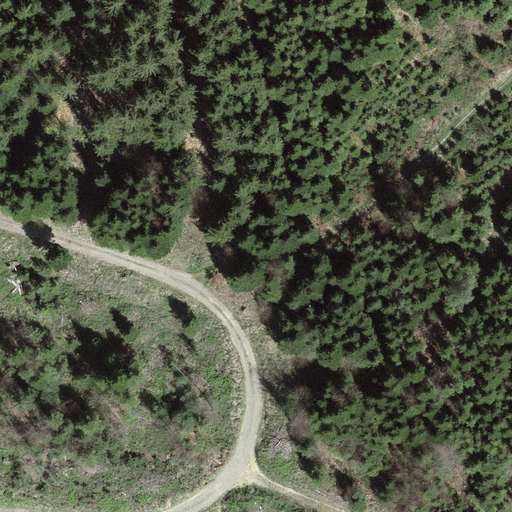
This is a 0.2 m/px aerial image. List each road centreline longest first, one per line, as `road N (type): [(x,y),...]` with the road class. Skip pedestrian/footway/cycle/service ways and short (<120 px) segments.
road 1 (track): [(170,275),(211,301),(253,374),(243,464),(225,491),(193,511)]
road 2 (track): [(0,219),(170,275)]
